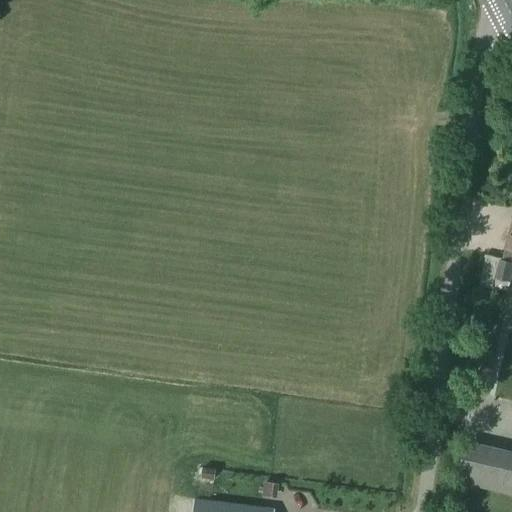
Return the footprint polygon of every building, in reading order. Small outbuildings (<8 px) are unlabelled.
[(504,250),(502,259),(511,262),(511,225),(505,250),(504,250)] [(486,398),(492,371),(472,366),(466,392),(486,398)] [(511,494),(511,454),(467,443),(458,482),(511,494)] [(214,469),(202,468),(201,478),(213,480),(214,469)] [(194,500),(192,511),(274,511),(275,511),(194,500)]
